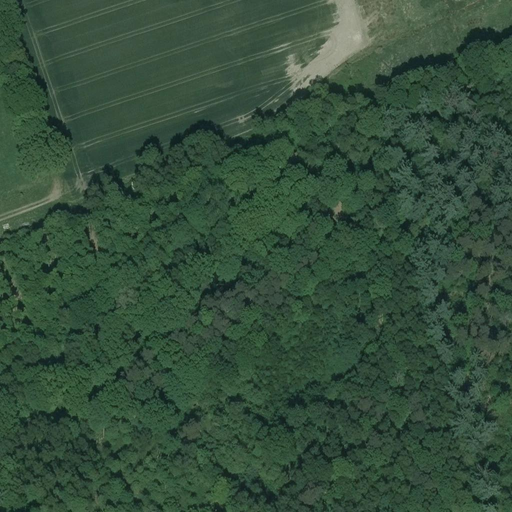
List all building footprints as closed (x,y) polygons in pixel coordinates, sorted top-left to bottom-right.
[(313,173),(302,159),(290,168),(301,182),(313,173)] [(290,168),(286,163),(282,167),(286,172),(290,168)] [(320,182),(308,192),(318,205),(330,195),(320,182)] [(308,192),(304,187),(300,190),(304,195),(308,192)] [(339,206),(327,216),(337,229),(349,219),(339,206)] [(327,216),(323,211),(319,214),(323,220),(327,216)] [(357,229),(344,239),(354,251),(367,241),(357,229)] [(344,239),(340,233),(336,237),(340,242),(344,239)] [(245,466),(184,388),(173,396),(175,398),(174,399),(231,471),(232,471),(234,474),(245,466)]
